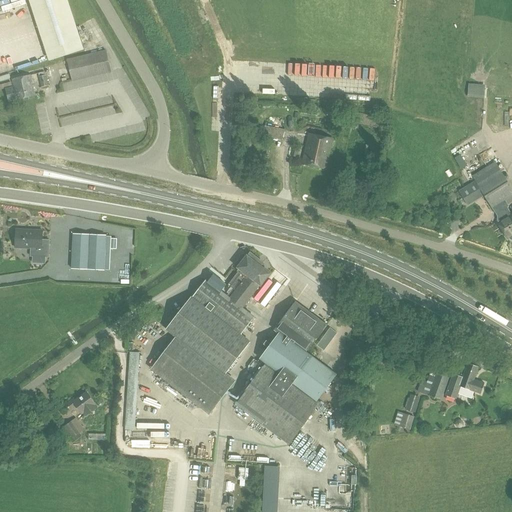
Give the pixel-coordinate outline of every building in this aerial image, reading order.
[(67,0),(29,0),(49,61),(84,50),(67,0)] [(106,50),(90,54),(67,60),(72,82),(94,77),(111,72),(106,50)] [(45,71),(37,73),(41,88),(49,86),(46,75),(45,71)] [(13,87),(5,89),(9,102),(36,97),(31,75),(12,79),(13,87)] [(71,77),(62,78),(63,88),(72,86),(71,77)] [(468,97),(484,98),(484,85),(469,85),(468,97)] [(354,112),(351,124),(383,131),(385,119),(354,112)] [(284,130),(264,125),(262,136),(282,141),(284,130)] [(303,164),(326,169),(333,139),(310,134),(303,164)] [(292,148),(290,156),(297,157),(299,149),(292,148)] [(460,155),(455,159),(461,169),(466,166),(460,155)] [(484,195),(492,208),(495,213),(498,217),(497,220),(497,221),(496,222),(503,233),(507,240),(509,239),(510,240),(511,240),(511,211),(510,213),(505,205),(508,204),(511,201),(511,188),(498,167),(496,163),(473,177),(475,181),(459,191),(467,205),(484,195)] [(19,211),(30,215),(32,210),(21,206),(19,211)] [(446,222),(451,230),(459,225),(455,217),(446,222)] [(43,231),(16,230),(15,248),(31,248),(31,256),(49,257),(49,240),(42,240),(43,231)] [(110,250),(111,237),(106,237),(106,235),(73,234),(72,269),(104,270),(109,270),(110,250)] [(187,303),(166,329),(177,337),(152,369),(209,414),(234,382),(224,374),(250,341),(240,334),(254,317),(242,308),(269,273),(261,267),(264,263),(250,253),(243,262),(242,262),(234,273),(236,275),(229,285),(233,288),(227,296),(221,291),(228,283),(215,273),(204,287),(202,286),(188,303),(187,303)] [(264,305),(279,282),(274,278),(259,302),(264,305)] [(318,401),(336,377),(337,375),(307,352),(327,325),(295,301),(273,331),(277,334),(270,343),(266,340),(263,344),(268,347),(258,359),(259,359),(248,374),(245,378),(251,382),(234,405),(289,445),(320,404),(321,403),(318,401)] [(331,328),(317,346),(324,351),(338,334),(331,328)] [(373,344),(376,340),(368,335),(365,339),(373,344)] [(449,387),(446,395),(456,399),(459,390),(460,387),(463,388),(480,394),(484,384),(474,380),(478,367),(467,363),(462,377),(453,374),(449,387)] [(418,392),(428,396),(437,371),(426,368),(418,392)] [(437,371),(428,396),(441,400),(450,375),(437,371)] [(66,405),(70,410),(75,406),(81,414),(83,412),(86,416),(97,407),(95,404),(87,393),(76,401),(74,399),(66,405)] [(415,413),(420,397),(410,394),(405,410),(415,413)] [(410,430),(414,417),(404,414),(400,426),(410,430)] [(80,433),(72,421),(64,426),(73,438),(80,433)] [(264,467),(261,511),(276,511),(279,468),(264,467)]
